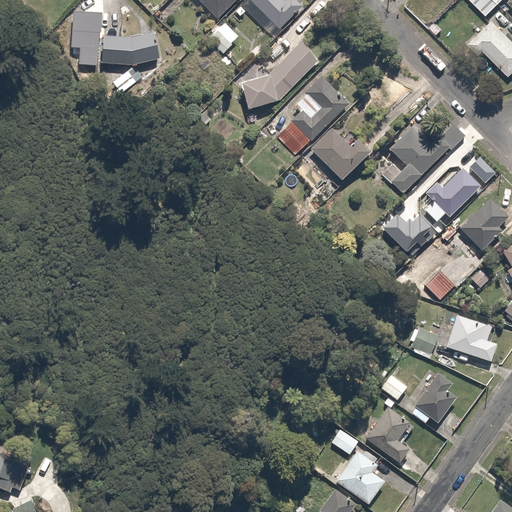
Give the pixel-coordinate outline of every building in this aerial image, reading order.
[(197,0),(216,16),(230,0),(197,0)] [(249,0),(281,29),(305,3),(301,0),(249,0)] [(511,76),(511,75),(511,38),(495,21),(470,45),(481,55),(486,51),(511,76)] [(214,24),(203,36),(223,53),(233,41),(214,24)] [(103,33),(101,60),(133,63),(160,54),(151,29),(132,36),(103,33)] [(266,74),(241,80),(248,107),(277,100),(319,53),(300,36),(295,41),(286,33),(259,63),(268,71),(266,74)] [(134,76),(127,68),(113,79),(119,87),(134,76)] [(348,97),(319,72),(291,103),(297,109),(290,117),(292,120),(278,137),(298,154),(348,97)] [(451,145),(439,133),(432,140),(414,124),(391,149),(406,163),(401,168),(393,160),(381,172),(404,194),(451,145)] [(331,126),(309,149),(339,178),(369,147),(359,137),(352,145),(331,126)] [(427,205),(424,208),(438,221),(447,212),(449,215),(480,182),(461,164),(442,185),(436,179),(424,191),(433,199),(427,205)] [(511,217),(490,195),(458,227),(479,249),(511,217)] [(445,241),(458,229),(451,222),(438,235),(445,241)] [(511,244),(503,250),(511,264),(505,268),(511,279),(511,244)] [(489,274),(480,267),(465,284),(475,292),(489,274)] [(441,268),(424,284),(440,300),(456,285),(441,268)] [(494,325),(457,312),(445,345),(488,361),(495,341),(489,338),(494,325)] [(434,354),(442,333),(419,324),(411,345),(434,354)] [(410,412),(423,423),(429,416),(436,421),(456,396),(447,389),(451,383),(437,372),(412,403),(415,405),(410,412)] [(396,398),(406,385),(391,373),(381,386),(396,398)] [(411,422),(390,404),(364,435),(393,460),(404,446),(396,440),(411,422)] [(347,453),(356,440),(338,428),(329,441),(347,453)] [(378,462),(354,447),(333,480),(371,504),(386,480),(372,471),(378,462)] [(0,487),(11,492),(23,464),(0,454),(0,487)] [(348,511),(356,502),(334,487),(316,511),(348,511)] [(511,511),(511,505),(500,497),(488,511),(511,511)] [(37,511),(30,499),(13,508),(15,511),(37,511)]
